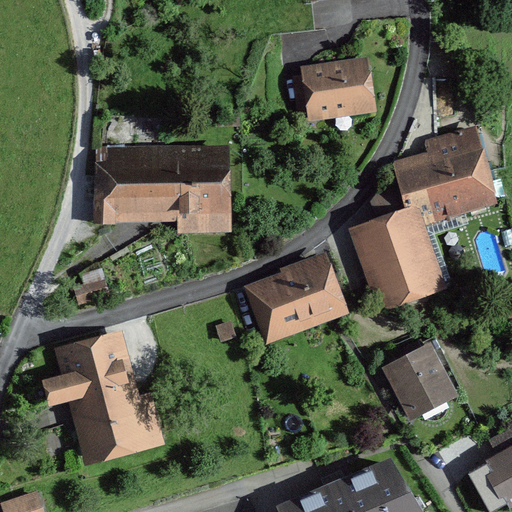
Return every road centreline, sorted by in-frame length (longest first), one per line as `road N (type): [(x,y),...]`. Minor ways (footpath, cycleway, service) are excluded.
road 1 (residential): [(18,329),(56,331),(250,272),(314,235),(361,189),(398,127),(418,56),(419,0)]
road 2 (unclassified): [(18,329),(60,229),(80,153),(84,87),(73,0)]
road 3 (residential): [(162,511),(282,475)]
